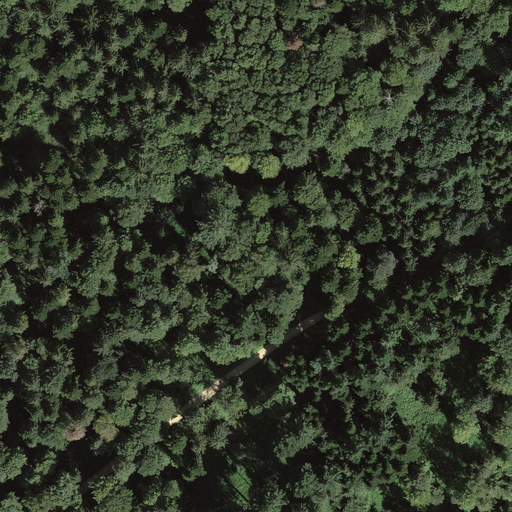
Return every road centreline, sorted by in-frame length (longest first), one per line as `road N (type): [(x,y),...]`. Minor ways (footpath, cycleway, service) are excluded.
road 1 (track): [(0,317),(170,197),(303,158),(360,132),(487,0)]
road 2 (track): [(511,224),(291,331),(54,511)]
